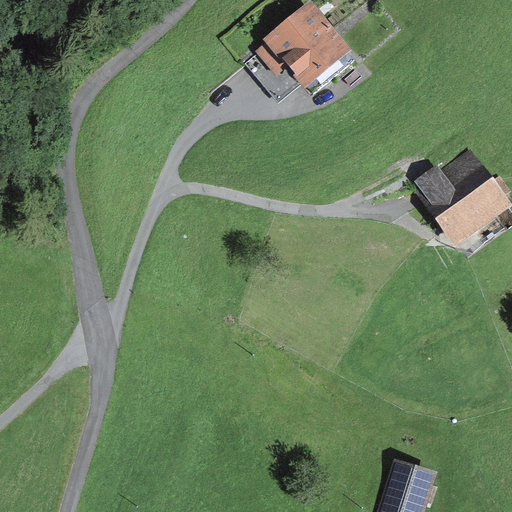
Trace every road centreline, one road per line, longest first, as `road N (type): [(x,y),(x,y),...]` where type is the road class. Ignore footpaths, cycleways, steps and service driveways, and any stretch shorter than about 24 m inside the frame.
road 1 (unclassified): [(68,511),(98,408),(102,362),(66,173),(68,131),(88,91),(187,0)]
road 2 (track): [(160,193),(191,188),(306,210),(371,209),(430,233)]
